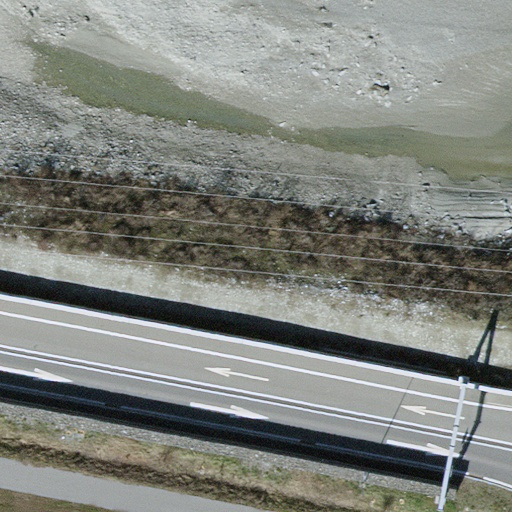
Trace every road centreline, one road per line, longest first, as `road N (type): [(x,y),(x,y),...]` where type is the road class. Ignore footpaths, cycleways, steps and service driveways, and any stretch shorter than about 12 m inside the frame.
road 1 (motorway): [(511,433),(309,379),(0,330)]
road 2 (track): [(0,266),(511,360)]
